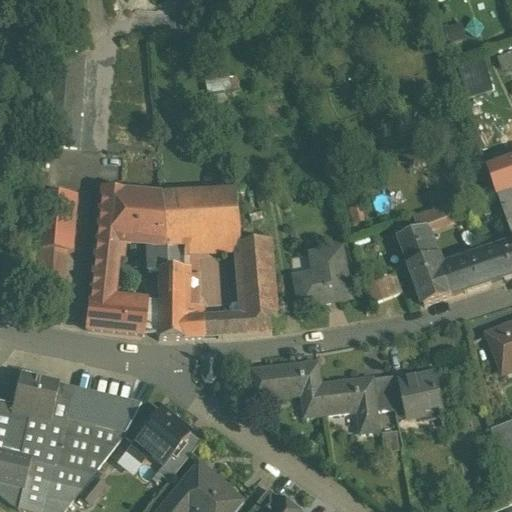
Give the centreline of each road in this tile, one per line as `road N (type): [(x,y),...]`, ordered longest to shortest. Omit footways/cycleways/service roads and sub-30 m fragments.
road 1 (tertiary): [(169,353),(303,345),(442,316),(511,292)]
road 2 (residential): [(169,353),(174,387),(361,511)]
road 3 (track): [(291,346),(271,185),(258,170),(225,162),(207,170),(204,187)]
road 4 (tertiary): [(0,329),(79,352),(169,353)]
